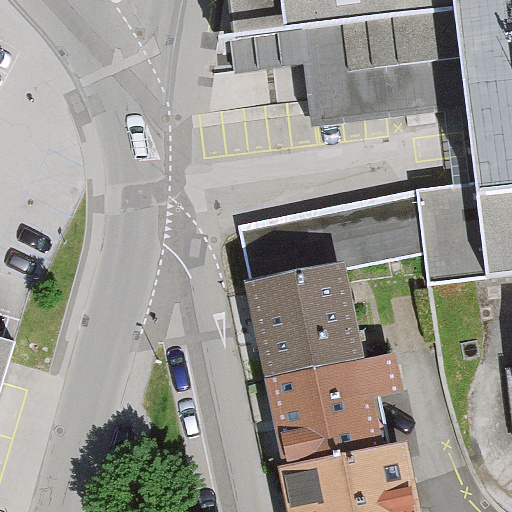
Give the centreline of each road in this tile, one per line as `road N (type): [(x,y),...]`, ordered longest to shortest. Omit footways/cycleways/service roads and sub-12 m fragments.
road 1 (residential): [(136,208),(189,250),(214,301),(251,511)]
road 2 (residential): [(62,511),(136,208)]
road 3 (unknown): [(388,298),(462,511)]
road 4 (residential): [(136,208),(133,139),(81,29)]
